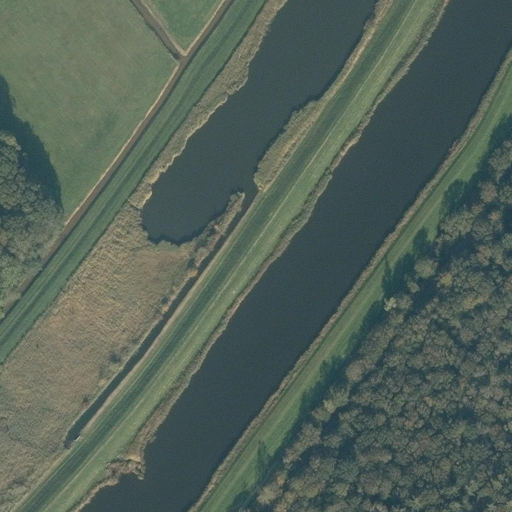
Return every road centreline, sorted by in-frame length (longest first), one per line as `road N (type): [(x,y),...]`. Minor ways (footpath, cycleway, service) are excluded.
road 1 (track): [(250,0),(91,232),(0,346)]
road 2 (unclassified): [(268,511),(511,176)]
